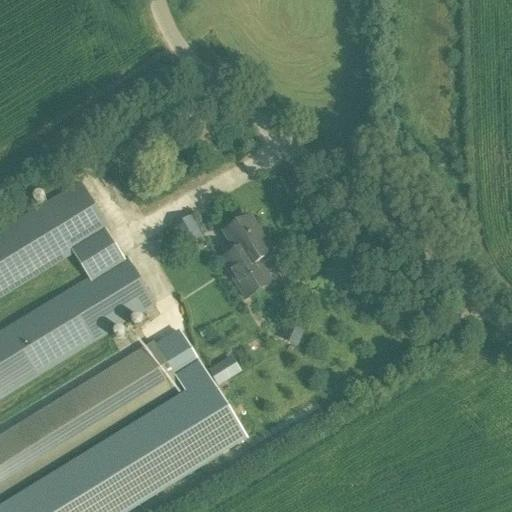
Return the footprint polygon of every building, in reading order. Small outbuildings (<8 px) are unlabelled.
[(272,167),(281,158),(267,145),(258,155),(272,167)] [(124,260),(108,232),(109,231),(81,185),(0,234),(0,298),(75,252),(92,279),(0,336),(0,399),(154,305),(126,258),(124,260)] [(181,248),(203,235),(192,214),(170,227),(181,248)] [(247,300),(273,284),(260,263),(273,255),(251,218),(225,234),(247,269),(233,277),(247,300)] [(166,241),(166,219),(123,220),(124,242),(166,241)] [(154,343),(0,437),(0,501),(181,390),(187,398),(1,511),(130,511),(246,441),(178,332),(156,346),(154,343)] [(231,357),(209,370),(218,385),(240,371),(231,357)]
